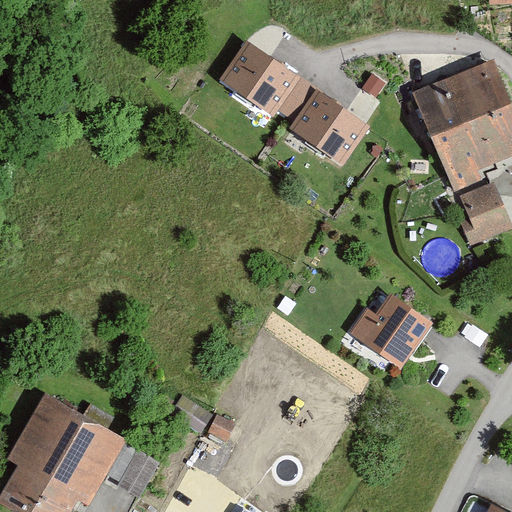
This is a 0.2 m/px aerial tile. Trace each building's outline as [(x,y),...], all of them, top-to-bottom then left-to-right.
[(345,175),(377,128),(247,40),(218,84),(272,121),(279,111),(298,123),(288,137),(345,175)] [(511,92),(497,56),(419,87),(460,187),(490,174),(482,157),(511,145),(511,92)] [(511,205),(499,177),(467,191),(475,210),(463,215),(475,243),(511,226),(511,205)] [(370,298),(352,325),(412,365),(445,316),(398,284),(383,307),(370,298)] [(25,457),(5,494),(36,511),(74,511),(88,488),(98,494),(132,431),(53,388),(17,453),(25,457)] [(227,434),(232,419),(216,413),(211,428),(227,434)] [(261,511),(243,498),(232,511),(261,511)] [(511,511),(492,502),(487,511),(511,511)]
